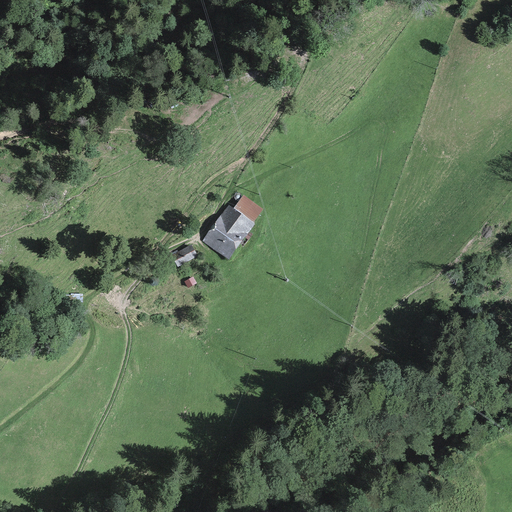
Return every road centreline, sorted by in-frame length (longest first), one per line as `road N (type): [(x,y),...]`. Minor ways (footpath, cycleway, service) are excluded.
road 1 (track): [(182,0),(156,26),(166,48),(292,47),(306,57),(294,91),(216,216),(154,257),(125,293),(126,362),(56,511)]
road 2 (track): [(0,428),(79,359),(91,336),(87,299),(154,257),(202,190),(244,164)]
road 3 (track): [(0,136),(85,122),(161,138),(301,48)]
